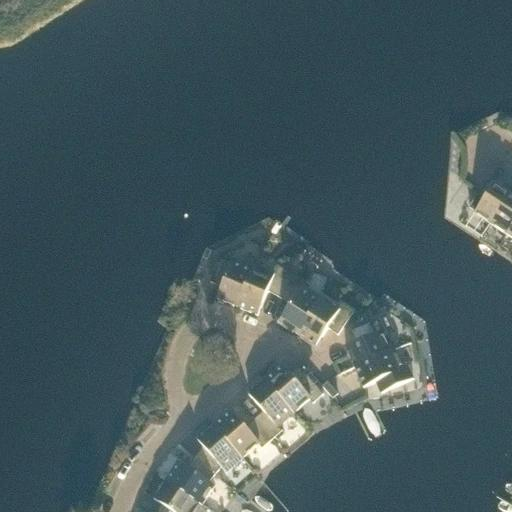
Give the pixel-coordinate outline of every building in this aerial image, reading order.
[(492,225),(511,196),(511,184),(511,186),(507,184),(502,191),(495,186),(476,214),(492,225)] [(511,196),(492,225),(508,236),(511,230),(511,196)] [(234,260),(233,263),(222,258),(211,283),(223,288),(218,300),(238,308),(255,268),(234,260)] [(280,299),(293,275),(296,269),(280,261),(274,276),(255,268),(238,308),(259,317),(269,293),(280,299)] [(305,288),(309,283),(293,275),(280,299),(292,305),(280,323),(317,348),(329,330),(339,336),(354,313),(343,306),(340,311),(305,288)] [(387,332),(392,330),(387,317),(361,329),(366,340),(347,348),(356,369),(395,351),(387,332)] [(409,368),(404,370),(395,351),(356,369),(365,389),(377,383),(382,394),(415,380),(409,368)] [(306,375),(297,383),(283,367),(266,382),(295,414),(311,400),(314,405),(325,395),(306,375)] [(280,427),(295,414),(266,382),(250,396),(264,412),(255,420),(273,441),(284,432),(280,427)] [(334,400),(335,398),(339,395),(329,384),(329,383),(324,387),(323,387),(333,398),(334,399),(334,400)] [(255,420),(246,428),(232,412),(215,427),(244,459),(259,445),(263,450),(273,441),(255,420)] [(227,474),(244,459),(215,427),(198,442),(204,448),(195,458),(216,476),(222,468),(227,474)] [(210,483),(216,476),(195,458),(187,468),(179,463),(167,482),(203,506),(215,487),(210,483)] [(199,511),(203,506),(167,482),(155,501),(162,505),(158,511),(199,511)]
